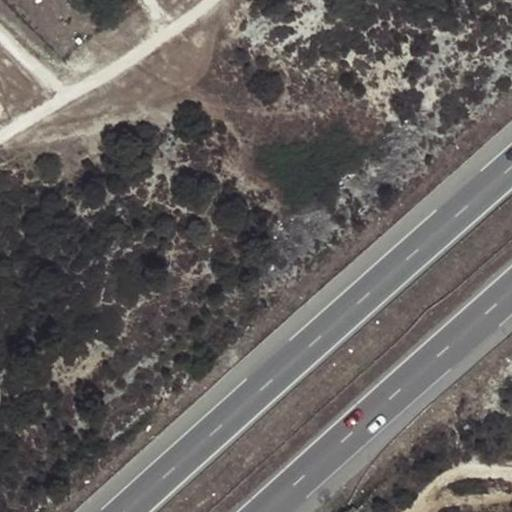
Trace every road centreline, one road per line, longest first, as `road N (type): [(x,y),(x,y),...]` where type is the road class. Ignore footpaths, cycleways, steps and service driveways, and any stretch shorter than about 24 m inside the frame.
road 1 (motorway): [(511,168),(129,511)]
road 2 (motorway): [(269,511),(511,293)]
road 3 (track): [(67,98),(206,0)]
